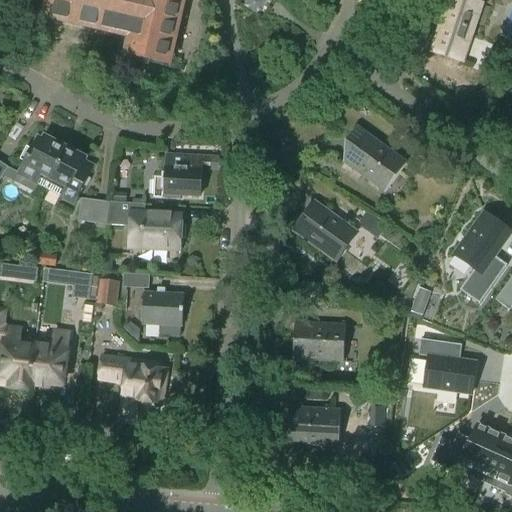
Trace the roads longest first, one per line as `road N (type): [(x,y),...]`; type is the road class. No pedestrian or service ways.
road 1 (residential): [(220,511),(239,119)]
road 2 (residential): [(0,64),(131,127),(178,130),(239,119)]
road 3 (residential): [(511,177),(335,47)]
road 4 (secondary): [(207,511),(0,493)]
road 5 (residential): [(239,119),(303,82),(335,47)]
